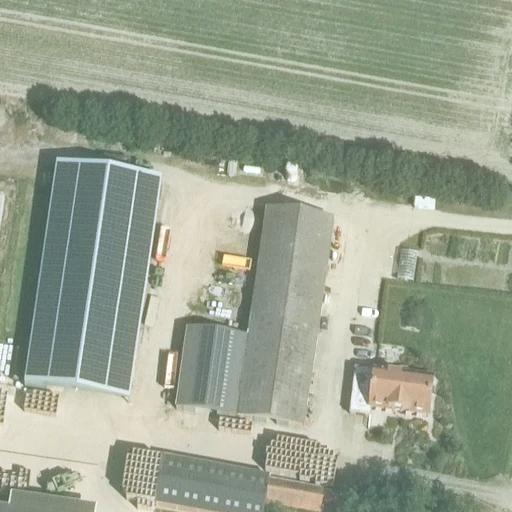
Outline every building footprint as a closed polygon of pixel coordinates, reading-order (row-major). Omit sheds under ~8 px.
[(55,172),(33,329),(137,344),(160,188),(55,172)] [(266,213),(248,340),(236,420),(303,430),(333,223),(266,213)] [(401,254),(397,281),(413,284),(417,256),(401,254)] [(236,420),(248,340),(187,331),(175,411),(236,420)] [(399,376),(354,370),(349,416),(369,418),(371,411),(428,419),(433,381),(406,377),(407,371),(400,370),(399,376)] [(75,473),(76,455),(55,453),(53,472),(75,473)] [(162,461),(154,508),(175,511),(262,511),(264,506),(269,480),(162,461)]
